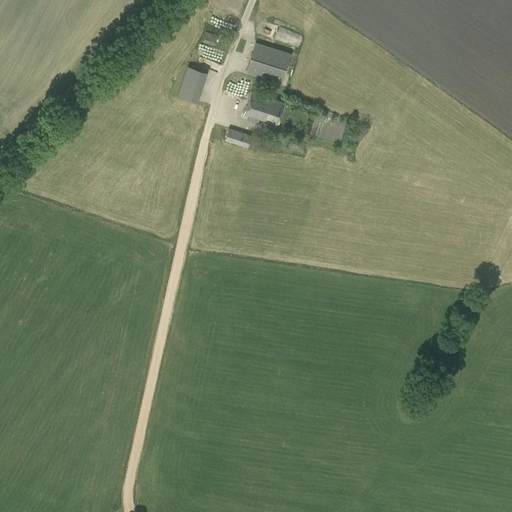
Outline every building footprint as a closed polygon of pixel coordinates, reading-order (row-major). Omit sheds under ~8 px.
[(203,42),(215,45),(217,36),(206,32),(203,42)] [(290,55),(255,44),(246,72),(281,83),(290,55)] [(178,95),(197,101),(207,72),(188,66),(178,95)] [(257,124),(259,118),(277,124),(284,102),(251,91),(244,114),(248,115),(247,121),(257,124)] [(251,136),(228,128),(222,126),(219,135),(225,137),(224,141),(247,148),(251,136)]
